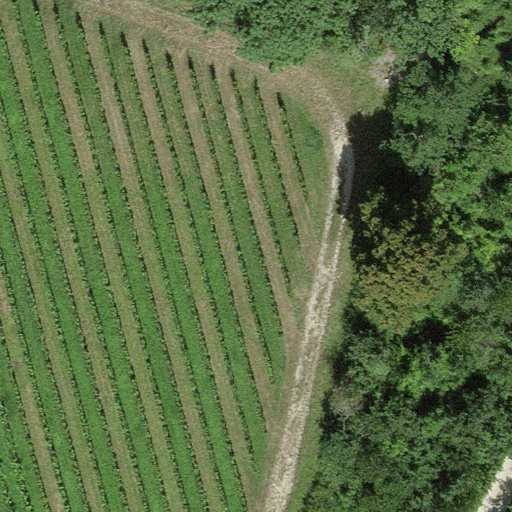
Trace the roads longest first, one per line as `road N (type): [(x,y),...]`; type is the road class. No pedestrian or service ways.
road 1 (track): [(265,511),(345,155)]
road 2 (track): [(158,0),(278,48),(332,95),(345,155)]
